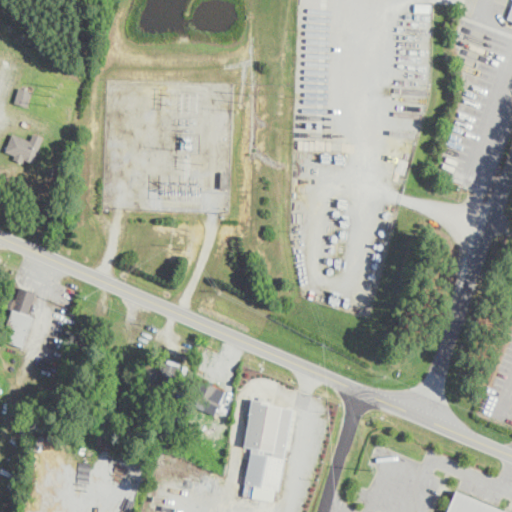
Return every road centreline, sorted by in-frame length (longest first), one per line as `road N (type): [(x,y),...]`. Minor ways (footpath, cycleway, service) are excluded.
road 1 (tertiary): [(511,455),(0,237)]
road 2 (residential): [(322,511),(362,389)]
